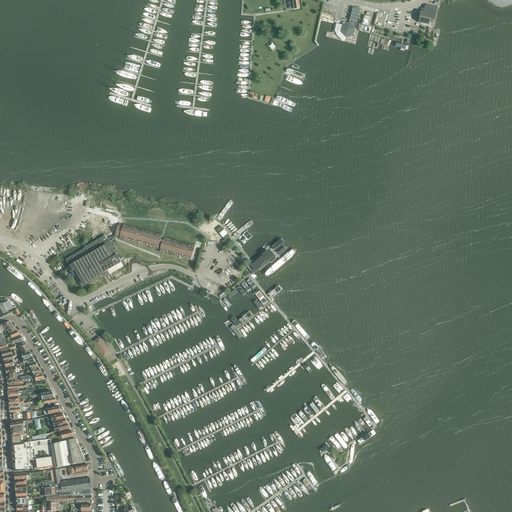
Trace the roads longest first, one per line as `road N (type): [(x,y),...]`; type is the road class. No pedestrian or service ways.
road 1 (unclassified): [(200,511),(120,361),(77,299)]
road 2 (residential): [(0,321),(16,320),(69,411)]
